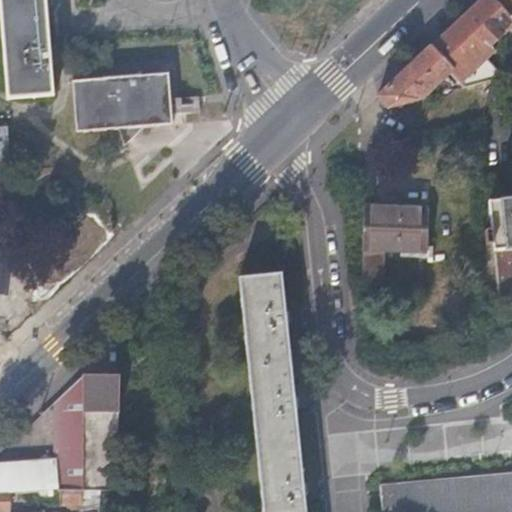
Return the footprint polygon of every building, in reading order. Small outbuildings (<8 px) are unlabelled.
[(0,0),(0,2),(8,95),(53,91),(50,49),(45,0),(0,0)] [(463,85),(494,77),(499,65),(502,57),(492,53),(488,57),(482,50),(490,42),(506,48),(511,32),(511,14),(486,4),(482,0),(478,0),(431,44),(452,67),(449,69),(463,85)] [(511,13),(498,0),(482,0),(486,4),(511,14),(511,13)] [(431,44),(378,93),(389,105),(422,96),(449,69),(452,67),(431,44)] [(169,72),(73,79),(76,129),(120,126),(125,142),(143,124),(172,121),(169,72)] [(0,170),(10,170),(9,167),(7,126),(0,126),(0,170)] [(491,229),(484,230),(485,244),(493,243),(498,303),(511,301),(511,199),(489,202),(491,229)] [(423,205),(363,203),(362,256),(361,281),(381,282),(382,249),(422,250),(423,205)] [(305,511),(281,270),(239,275),(262,511),(305,511)] [(81,414),(82,374),(58,395),(55,461),(0,464),(0,491),(8,491),(58,488),(67,488),(81,488),(81,464),(81,414)] [(118,374),(82,374),(81,414),(81,464),(81,488),(118,489),(118,374)] [(511,511),(511,472),(380,483),(382,511),(511,511)] [(81,511),(81,488),(67,488),(58,488),(59,501),(71,501),(71,511),(54,511),(55,510),(49,510),(48,511),(41,511),(42,510),(29,511),(28,511),(81,511)] [(0,491),(0,508),(8,508),(8,491),(0,491)]
